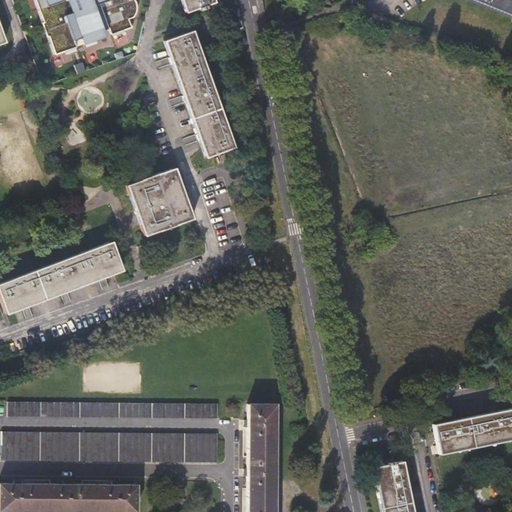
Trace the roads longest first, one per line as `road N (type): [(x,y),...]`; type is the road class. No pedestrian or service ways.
road 1 (tertiary): [(338,439),(247,0)]
road 2 (unknown): [(225,483),(228,434),(219,424),(0,419)]
road 3 (residential): [(0,470),(208,471),(228,487),(227,511)]
road 4 (residential): [(219,253),(0,333)]
